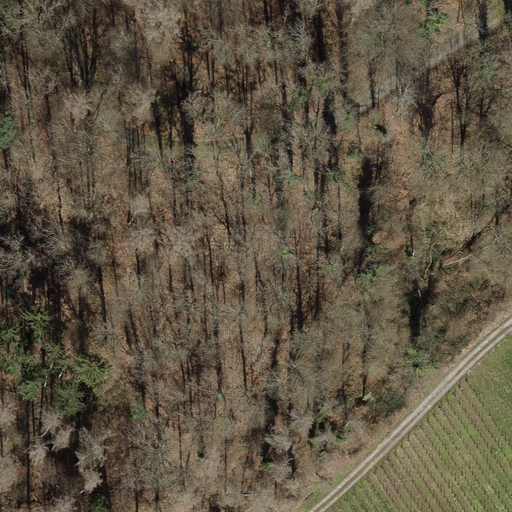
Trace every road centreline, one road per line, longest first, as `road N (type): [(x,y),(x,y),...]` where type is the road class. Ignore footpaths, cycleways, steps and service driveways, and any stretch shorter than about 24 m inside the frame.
road 1 (track): [(46,0),(72,30),(101,124),(171,153),(278,139),(349,113),(511,4)]
road 2 (track): [(511,326),(313,511)]
